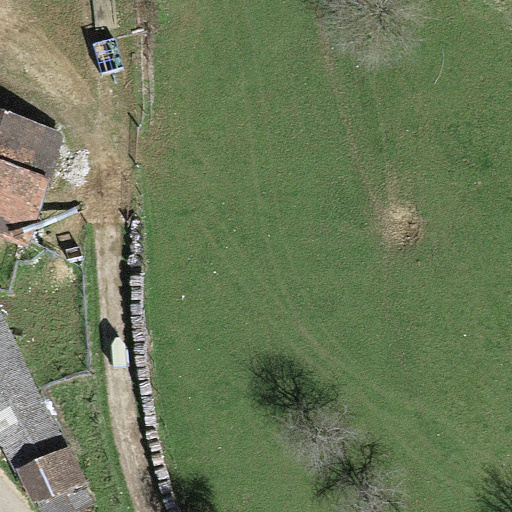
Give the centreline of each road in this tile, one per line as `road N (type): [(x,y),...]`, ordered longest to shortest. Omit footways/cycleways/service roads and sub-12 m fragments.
road 1 (track): [(149,511),(120,393),(110,160),(0,0)]
road 2 (track): [(110,160),(107,0)]
